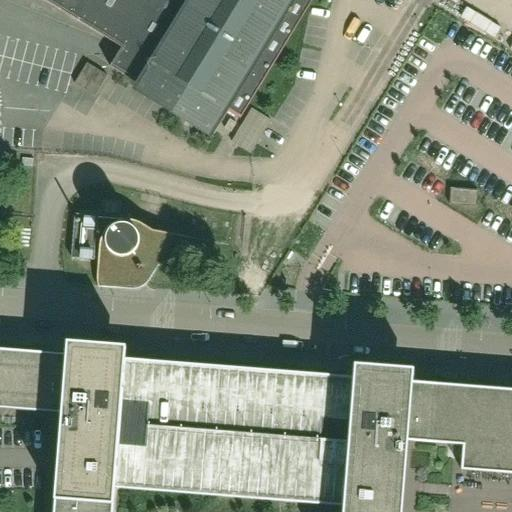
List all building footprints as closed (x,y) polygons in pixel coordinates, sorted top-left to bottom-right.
[(110,67),(210,121),(220,104),(236,114),(306,0),(42,0),(76,20),(77,19),(123,47),(110,67)] [(95,96),(107,76),(87,64),(74,84),(95,96)] [(261,140),(280,148),(292,121),(273,113),(261,140)] [(476,210),(478,193),(451,190),(449,208),(476,210)] [(94,260),(97,216),(75,215),(71,258),(94,260)] [(159,265),(176,236),(228,246),(228,245),(152,231),(142,224),(138,223),(133,221),(129,220),(125,220),(122,221),(121,221),(118,222),(115,223),(112,225),(108,228),(107,229),(105,231),(103,234),(102,236),(101,238),(101,240),(100,243),(99,246),(97,276),(97,279),(97,281),(97,285),(97,287),(98,288),(99,288),(131,290),(134,290),(136,290),(139,289),(142,288),(146,285),(148,283),(150,281),(159,265)] [(401,511),(402,511),(407,441),(463,446),(461,470),(511,474),(511,389),(487,388),(467,386),(412,382),(413,369),(354,364),(353,377),(125,359),(126,346),(67,341),(66,354),(0,349),(0,511),(401,511)]
